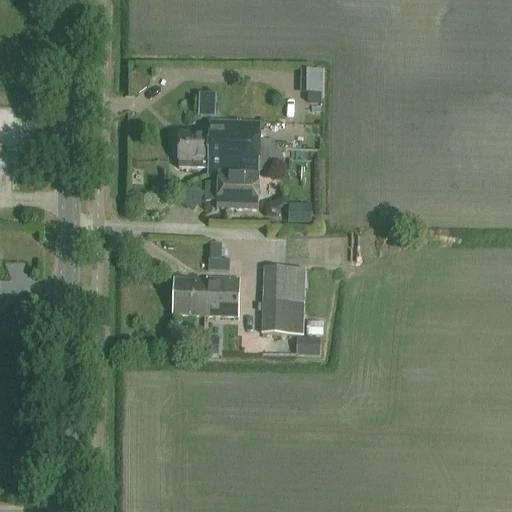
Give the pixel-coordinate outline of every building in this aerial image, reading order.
[(215,110),(214,97),(200,99),(201,112),(215,110)] [(237,113),(237,123),(260,124),(261,114),(237,113)] [(207,177),(217,177),(217,176),(219,176),(219,174),(259,175),(259,172),(268,173),(269,165),(282,165),(282,153),(274,153),(275,142),(260,141),(260,124),(209,123),(209,136),(180,135),(179,170),(208,171),(207,177)] [(0,159),(0,194),(13,195),(14,159),(0,159)] [(259,178),(259,175),(219,174),(219,176),(217,176),(217,177),(217,186),(207,185),(206,202),(217,202),(217,210),(258,212),(259,178)] [(350,239),(317,240),(319,267),(351,266),(350,239)] [(353,267),(364,266),(363,243),(351,244),(353,267)] [(265,269),(264,302),(304,304),(305,271),(265,269)] [(207,279),(207,282),(205,318),(238,319),(240,280),(207,279)] [(205,318),(207,282),(174,281),(173,317),(205,318)] [(304,304),(264,302),(262,336),(303,337),(304,304)] [(296,355),(321,353),(320,341),(296,343),(296,355)]
